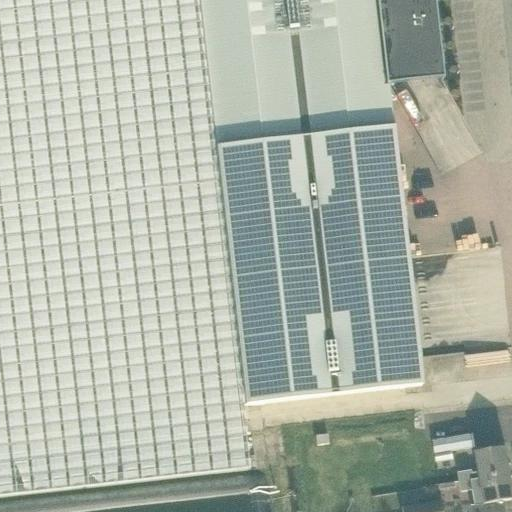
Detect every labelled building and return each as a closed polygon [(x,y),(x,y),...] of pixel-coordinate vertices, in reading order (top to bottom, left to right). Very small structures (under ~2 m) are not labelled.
[(0,0),(0,499),(248,472),(241,409),(421,388),(387,87),(441,80),(431,0),(0,0)] [(487,376),(511,374),(511,365),(486,367),(487,376)] [(472,436),(462,437),(460,426),(442,429),(431,431),(436,464),(452,461),(451,453),(474,449),(472,437),(472,436)] [(471,472),(457,475),(459,484),(510,476),(506,450),(476,455),(479,474),(472,475),(471,472)] [(468,492),(471,511),(506,511),(504,503),(511,501),(511,489),(510,476),(459,484),(461,494),(468,492)] [(401,511),(443,511),(442,503),(401,509),(401,511)]
